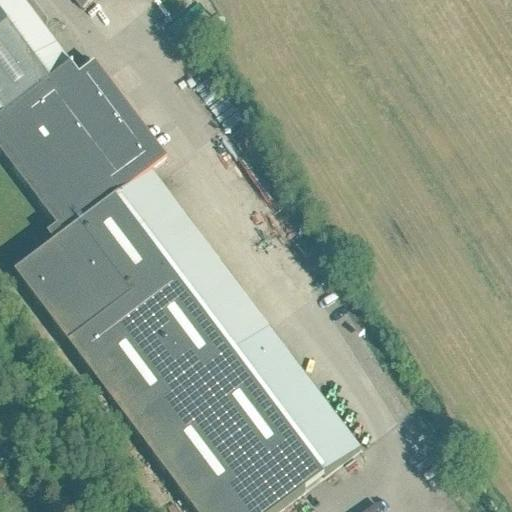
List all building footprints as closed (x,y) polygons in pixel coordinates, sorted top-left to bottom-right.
[(105,112),(81,80),(82,79),(30,9),(30,0),(0,0),(0,151),(20,178),(63,240),(78,230),(196,388),(269,333),(129,146),(146,133),(121,100),(105,112)] [(73,0),(83,11),(96,0),(73,0)] [(175,56),(180,63),(203,46),(197,39),(175,56)] [(208,80),(222,96),(239,81),(224,65),(208,80)] [(241,136),(263,119),(249,100),(226,118),(241,136)] [(251,153),(286,223),(307,212),(271,143),(251,153)] [(290,288),(296,298),(310,288),(278,241),(264,250),(290,288)] [(292,326),(271,340),(284,359),(305,346),(292,326)] [(394,381),(398,394),(410,390),(405,377),(394,381)]
